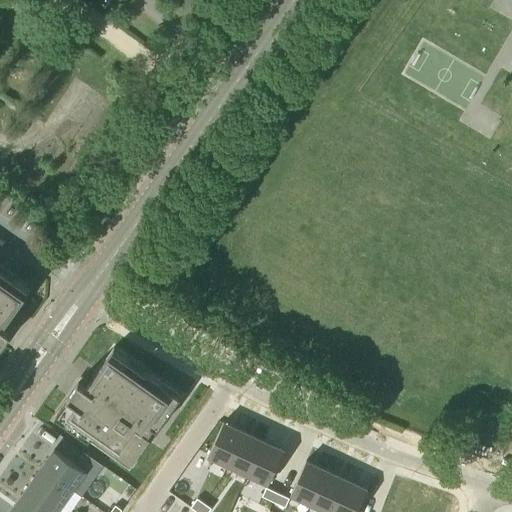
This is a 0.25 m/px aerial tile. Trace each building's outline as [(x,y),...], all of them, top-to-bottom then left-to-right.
[(0,347),(3,344),(2,343),(11,331),(4,326),(31,287),(0,264),(0,347)] [(87,385),(79,380),(68,396),(55,415),(130,469),(150,441),(139,434),(147,422),(158,430),(176,404),(157,391),(164,382),(149,372),(150,371),(114,346),(90,381),(87,385)] [(224,422),(209,455),(229,464),(245,431),(224,422)] [(245,431),(229,464),(249,473),(264,440),(245,431)] [(264,440),(249,473),(269,483),(284,450),(264,440)] [(53,448),(41,466),(73,489),(86,471),(53,448)] [(307,460),(292,493),(312,503),(327,470),(307,460)] [(41,466),(28,484),(61,507),(73,489),(41,466)] [(327,470),(312,503),(331,511),(347,479),(327,470)] [(347,479),(331,511),(355,511),(367,488),(347,479)] [(268,483),(264,492),(276,498),(280,488),(268,483)] [(16,501),(30,511),(57,511),(61,507),(28,484),(16,501)] [(202,488),(195,498),(203,504),(210,494),(202,488)] [(280,488),(276,498),(287,503),(292,494),(280,488)] [(195,498),(187,509),(192,511),(197,511),(203,504),(195,498)] [(8,511),(30,511),(16,501),(8,511)]
